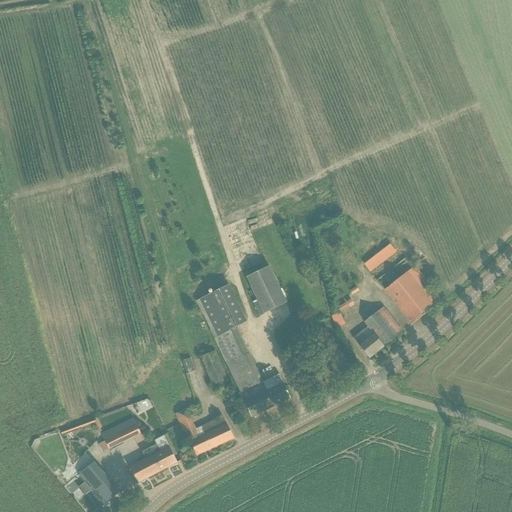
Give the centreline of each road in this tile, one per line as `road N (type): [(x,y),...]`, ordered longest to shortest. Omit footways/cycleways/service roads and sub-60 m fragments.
road 1 (tertiary): [(146,511),(194,475),(372,379)]
road 2 (tertiary): [(372,379),(429,339),(511,258)]
road 3 (unclassified): [(511,435),(383,392),(372,379)]
